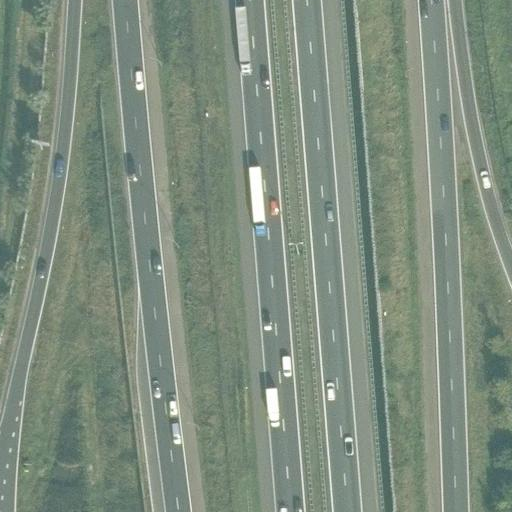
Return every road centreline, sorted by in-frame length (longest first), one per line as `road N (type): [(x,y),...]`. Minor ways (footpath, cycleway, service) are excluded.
road 1 (trunk): [(125,0),(179,511)]
road 2 (motorway): [(346,511),(305,0)]
road 3 (motorway): [(249,0),(289,511)]
road 4 (trunk): [(452,511),(429,0)]
road 5 (trunk): [(74,0),(61,162),(0,466)]
road 6 (trunk): [(511,275),(469,127),(453,0)]
